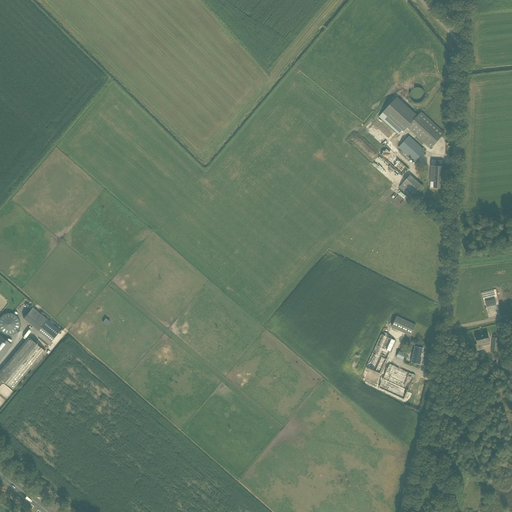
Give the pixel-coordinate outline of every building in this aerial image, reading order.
[(424,99),(424,97),(424,96),(423,95),(423,94),(422,93),(421,92),(420,91),(418,91),(417,91),(416,91),(414,91),(413,92),(412,93),(411,94),(411,95),(411,96),(410,97),(411,99),(411,100),(412,101),(412,102),(414,103),(416,104),(418,104),(419,104),(421,103),(422,102),(423,101),(423,100),(424,99)] [(407,128),(412,132),(416,135),(430,149),(444,133),(421,112),(418,116),(397,97),(379,117),(398,135),(403,130),(404,131),(407,128)] [(409,136),(399,147),(415,162),(426,151),(409,136)] [(357,145),(363,150),(367,144),(360,140),(357,145)] [(403,176),(410,169),(387,149),(381,156),(403,176)] [(430,182),(430,188),(434,188),(442,188),(443,166),(443,160),(431,160),(430,182)] [(422,186),(410,175),(399,187),(411,198),(422,186)] [(497,305),(497,297),(486,299),(487,306),(497,305)] [(32,308),(23,319),(51,342),(60,331),(32,308)] [(19,314),(0,315),(2,334),(20,333),(19,314)] [(416,325),(397,316),(392,327),(411,336),(416,325)] [(371,347),(365,364),(367,365),(366,367),(383,373),(395,338),(381,333),(375,349),(371,347)] [(488,333),(475,336),(477,345),(478,345),(482,344),(482,346),(486,345),(486,343),(490,342),(488,333)] [(1,336),(0,337),(0,358),(11,345),(1,336)] [(0,378),(13,390),(45,351),(28,337),(0,371),(0,378)] [(415,346),(411,362),(420,365),(422,357),(421,357),(423,348),(415,346)] [(399,351),(397,357),(405,359),(407,354),(399,351)] [(399,366),(396,373),(410,380),(413,373),(399,366)]
